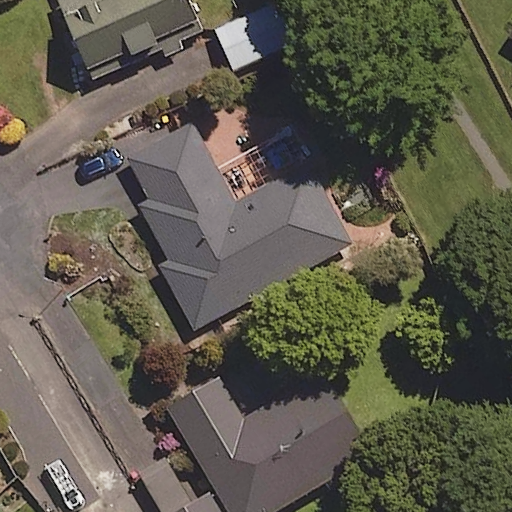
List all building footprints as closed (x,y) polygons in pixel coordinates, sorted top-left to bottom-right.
[(56,0),(91,78),(159,48),(161,55),(183,46),(180,39),(201,30),(187,0),(56,0)] [(292,41),(274,0),(214,26),(231,67),(292,41)] [(212,166),(189,121),(122,156),(148,207),(137,212),(194,324),(350,244),(290,127),(212,166)] [(229,511),(267,511),(369,453),(321,371),(240,417),(215,373),(165,402),(229,511)] [(168,511),(217,511),(203,490),(168,511)]
